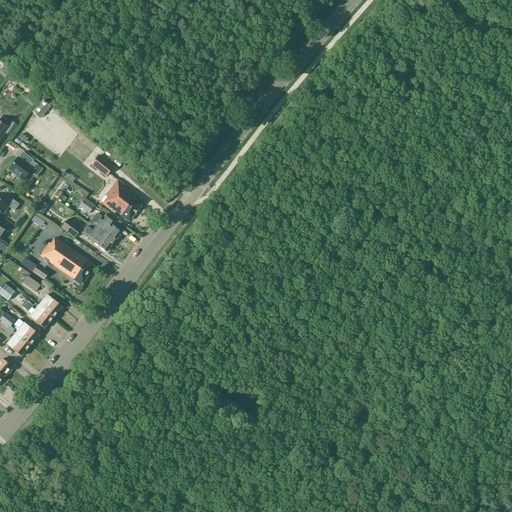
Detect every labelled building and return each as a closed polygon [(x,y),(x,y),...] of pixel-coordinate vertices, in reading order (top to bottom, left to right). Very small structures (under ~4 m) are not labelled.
[(10,136),(17,127),(11,123),(4,132),(10,136)] [(28,139),(21,134),(18,138),(25,143),(28,139)] [(99,156),(91,165),(105,177),(113,167),(99,156)] [(29,167),(17,158),(9,169),(23,180),(29,173),(35,178),(42,169),(32,162),(29,167)] [(114,213),(116,212),(128,222),(143,203),(130,193),(131,191),(117,180),(105,196),(107,197),(102,204),(114,213)] [(0,216),(1,217),(8,206),(14,211),(19,204),(8,197),(3,203),(0,201),(0,216)] [(84,200),(79,207),(89,214),(94,207),(84,200)] [(94,227),(101,233),(113,242),(120,233),(121,232),(112,226),(115,222),(106,215),(103,219),(101,217),(96,224),(94,227)] [(61,228),(74,238),(81,228),(68,218),(61,228)] [(101,233),(94,227),(91,231),(86,227),(81,233),(94,242),(93,243),(106,252),(107,252),(106,251),(113,242),(101,233)] [(70,277),(73,279),(82,285),(95,266),(55,238),(51,244),(49,243),(40,256),(70,277)] [(22,259),(18,264),(27,271),(30,266),(22,259)] [(44,280),(49,273),(37,265),(32,272),(44,280)] [(27,276),(22,283),(35,292),(40,286),(27,276)] [(15,294),(4,285),(0,289),(0,296),(7,303),(15,294)] [(39,299),(42,301),(38,306),(53,318),(62,308),(52,299),(47,295),(44,298),(41,296),(39,299)] [(31,314),(34,310),(31,308),(33,306),(27,301),(22,307),(27,312),(28,311),(31,314)] [(38,306),(34,310),(31,314),(29,316),(34,321),(44,329),(53,318),(38,306)] [(8,326),(13,330),(18,324),(13,320),(8,326)] [(30,346),(39,335),(29,327),(24,323),(15,334),(30,346)] [(21,357),(30,346),(15,334),(6,344),(11,349),(21,357)] [(0,375),(4,378),(12,368),(2,359),(0,361),(0,375)]
